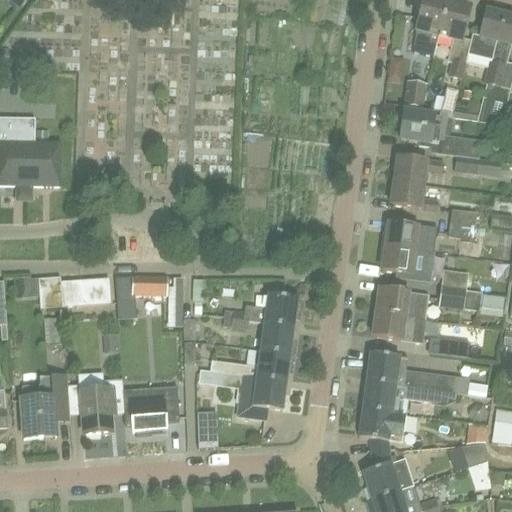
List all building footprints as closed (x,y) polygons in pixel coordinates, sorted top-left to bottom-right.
[(4,0),(18,10),(25,0),(4,0)] [(440,35),(447,5),(424,0),(422,0),(414,33),(411,54),(433,60),(440,35)] [(470,41),(463,39),(470,11),(447,5),(440,35),(448,37),(446,41),(451,42),(446,65),(450,66),(447,80),(461,84),(466,66),(465,66),(465,65),(467,58),(468,58),(473,38),(471,38),(470,41)] [(478,115),(455,112),(453,122),(501,129),(511,82),(511,67),(506,66),(511,41),(511,21),(485,15),(479,40),(473,38),(468,58),(467,58),(465,65),(486,70),(482,87),(485,87),(478,115)] [(390,60),(387,82),(400,84),(404,62),(390,60)] [(422,112),(434,113),(435,106),(423,104),(426,87),(405,84),(402,109),(422,112)] [(453,122),(455,112),(453,112),(452,118),(439,116),(438,120),(403,115),(399,142),(436,148),(435,156),(478,162),(480,145),(449,141),(452,122),(453,122)] [(0,189),(15,190),(15,204),(19,204),(24,204),(33,205),(33,202),(33,190),(54,190),(58,190),(60,146),(34,146),(35,122),(0,120),(0,189)] [(455,160),(453,174),(498,180),(500,164),(478,162),(435,156),(435,157),(455,160)] [(394,184),(422,188),(424,175),(441,177),(442,166),(425,163),(425,165),(397,161),(394,184)] [(420,203),(422,188),(394,184),(390,209),(418,212),(418,214),(435,216),(437,205),(420,203)] [(449,225),(474,229),(476,216),(450,213),(449,225)] [(511,220),(490,217),(489,230),(510,233),(511,220)] [(474,229),(449,225),(447,241),(472,245),(470,258),(475,259),(480,230),(474,229)] [(383,233),(380,249),(414,254),(432,256),(434,240),(436,232),(415,229),(415,230),(387,226),(387,233),(384,233),(383,233)] [(380,249),(378,266),(382,267),(381,273),(397,275),(396,282),(428,287),(429,280),(432,256),(414,254),(380,249)] [(476,298),(476,296),(478,281),(467,280),(467,277),(443,274),(440,292),(476,298)] [(39,300),(38,282),(30,282),(30,280),(13,282),(14,302),(39,300)] [(64,309),(62,286),(61,280),(38,282),(39,300),(40,311),(61,310),(64,309)] [(136,321),(134,299),(131,299),(132,280),(114,281),(116,305),(118,322),(136,321)] [(134,299),(167,300),(167,290),(167,281),(132,280),(131,299),(134,299)] [(182,323),(182,281),(173,281),(173,290),(167,290),(167,300),(166,331),(182,331),(182,323)] [(108,282),(62,286),(64,309),(110,306),(108,282)] [(204,306),(205,283),(192,283),(192,305),(194,305),(201,305),(204,306)] [(376,315),(405,319),(405,318),(422,321),(425,321),(428,297),(379,290),(376,315)] [(462,312),(478,315),(481,297),(476,296),(476,298),(440,292),(437,311),(462,315),(462,312)] [(503,317),(505,298),(482,295),(480,314),(503,317)] [(248,323),(263,325),(293,329),(297,303),(283,301),(267,299),(265,311),(245,309),(244,315),(233,314),(223,313),(223,320),(248,323)] [(376,315),(372,339),(401,343),(401,344),(418,347),(422,321),(405,318),(405,319),(376,315)] [(62,320),(42,322),(44,347),(64,346),(62,320)] [(230,330),(230,332),(247,334),(248,323),(223,320),(222,329),(230,330)] [(182,331),(183,343),(199,343),(199,325),(194,323),(182,323),(182,331)] [(290,358),(293,329),(263,325),(259,354),(290,358)] [(502,347),(511,347),(511,334),(504,334),(502,347)] [(119,356),(118,337),(103,338),(104,357),(119,356)] [(429,341),(427,357),(466,361),(468,346),(429,341)] [(195,368),(194,346),(183,346),(184,368),(195,368)] [(286,386),(290,358),(259,354),(257,371),(256,381),(286,386)] [(369,357),(366,384),(418,391),(457,397),(467,398),(469,382),(406,374),(407,361),(369,356),(369,357)] [(209,375),(242,379),(256,381),(257,371),(211,365),(209,375)] [(200,378),(199,387),(237,392),(236,406),(239,406),(242,379),(209,375),(200,374),(200,378)] [(77,379),(78,389),(67,390),(69,420),(81,419),(83,438),(110,437),(109,419),(113,419),(113,417),(123,416),(122,396),(121,384),(102,385),(102,377),(77,379)] [(20,403),(22,442),(55,440),(54,426),(69,425),(69,420),(67,390),(66,378),(38,380),(39,389),(21,390),(22,403),(20,403)] [(265,422),(266,411),(283,414),(286,386),(256,381),(242,379),(241,392),(239,406),(238,419),(265,422)] [(455,406),(457,397),(418,391),(366,384),(362,411),(405,417),(407,402),(434,405),(433,409),(443,410),(455,406)] [(176,392),(122,396),(123,416),(124,427),(131,427),(132,436),(135,436),(135,439),(150,438),(150,434),(165,433),(165,426),(179,425),(178,421),(176,392)] [(490,442),(509,446),(511,431),(511,412),(497,410),(490,442)] [(371,460),(389,458),(388,444),(402,446),(405,417),(362,411),(358,440),(369,442),(371,460)] [(198,452),(218,451),(216,416),(196,417),(198,452)] [(468,443),(485,443),(485,426),(468,426),(468,443)] [(468,470),(487,464),(485,447),(461,450),(468,470)] [(367,490),(362,492),(366,504),(371,503),(400,493),(412,489),(404,462),(391,467),(390,467),(389,458),(371,460),(373,472),(362,476),(367,490)] [(405,509),(400,493),(371,503),(371,504),(366,506),(368,511),(433,511),(439,510),(436,501),(419,507),(419,504),(405,509)]
